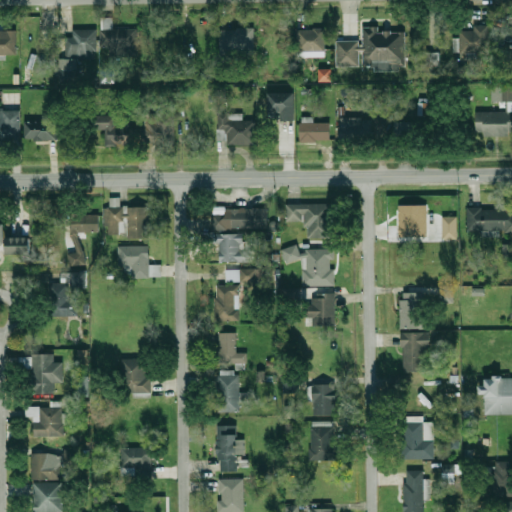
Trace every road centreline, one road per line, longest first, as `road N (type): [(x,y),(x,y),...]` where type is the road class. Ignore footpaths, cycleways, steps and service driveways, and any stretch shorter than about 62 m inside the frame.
road 1 (tertiary): [(0,180),(511,173)]
road 2 (residential): [(375,511),(370,176)]
road 3 (residential): [(185,511),(182,178)]
road 4 (residential): [(3,511),(0,364)]
